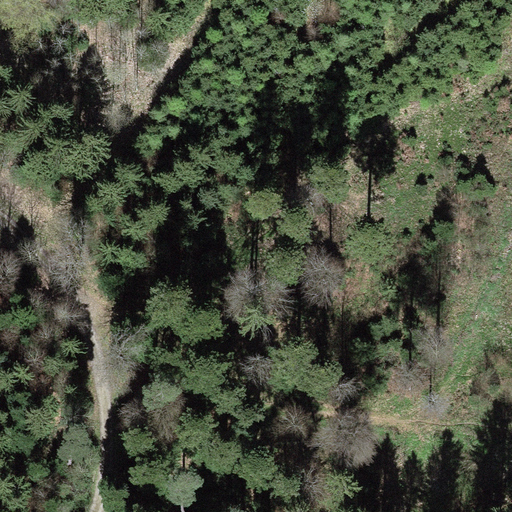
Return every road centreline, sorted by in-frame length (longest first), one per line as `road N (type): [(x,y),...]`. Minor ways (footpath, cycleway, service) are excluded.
road 1 (track): [(71,300),(286,401),(511,438)]
road 2 (track): [(89,511),(104,429),(89,338),(56,277),(0,216)]
